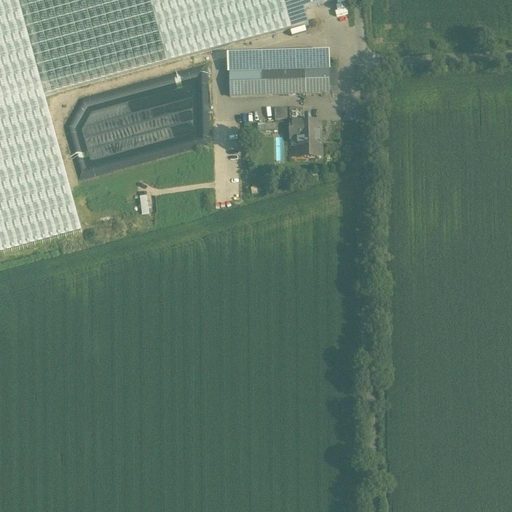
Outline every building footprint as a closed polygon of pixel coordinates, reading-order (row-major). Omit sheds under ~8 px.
[(0,0),(0,253),(79,232),(43,97),(292,30),(283,0),(0,0)] [(334,0),(283,0),(292,30),(308,25),(304,10),(335,1),(334,0)] [(229,74),(229,72),(260,71),(329,69),(330,69),(330,53),(227,56),(228,74),(229,74)] [(329,69),(260,71),(261,96),(330,94),(329,69)] [(260,71),(229,72),(229,74),(230,97),(261,96),(260,71)] [(303,110),(289,110),(290,118),(301,118),(303,118),(303,110)] [(320,123),(301,124),(301,118),(290,118),(290,140),(297,140),(298,156),(307,156),(307,159),(318,159),(318,139),(321,139),(320,123)] [(240,193),(239,169),(232,169),(233,194),(240,193)] [(216,191),(155,193),(156,214),(217,212),(216,191)]
